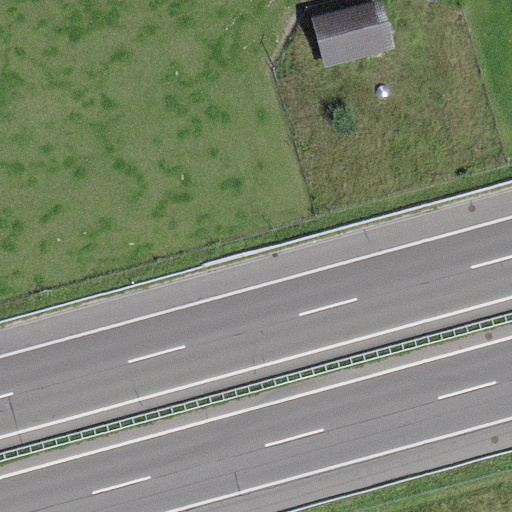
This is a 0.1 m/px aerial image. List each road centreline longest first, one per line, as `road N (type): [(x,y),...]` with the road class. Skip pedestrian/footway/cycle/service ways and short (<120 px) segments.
road 1 (motorway): [(511,258),(0,398)]
road 2 (motorway): [(31,511),(511,380)]
